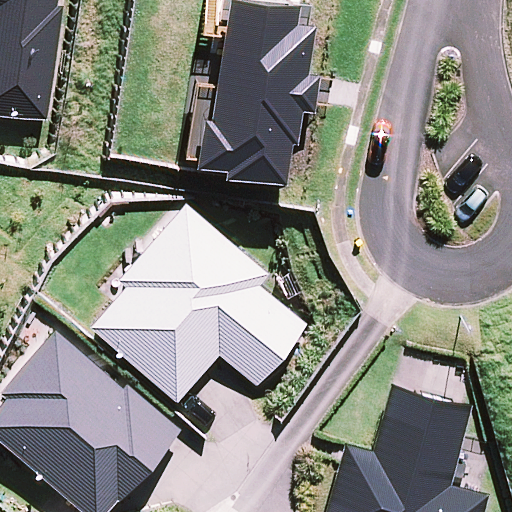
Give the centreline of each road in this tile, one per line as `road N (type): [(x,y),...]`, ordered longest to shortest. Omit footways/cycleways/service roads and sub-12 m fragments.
road 1 (residential): [(511,242),(479,270),(439,276),(414,267),(389,227),(396,118),(440,21)]
road 2 (residential): [(464,0),(483,88),(511,162)]
